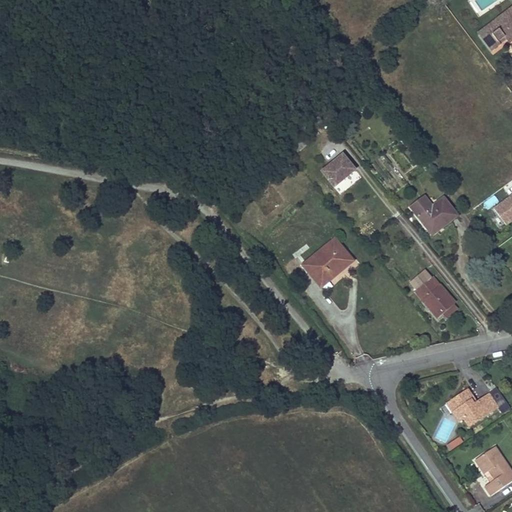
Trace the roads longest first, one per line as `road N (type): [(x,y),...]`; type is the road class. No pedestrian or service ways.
road 1 (residential): [(377,376),(463,511)]
road 2 (residential): [(377,376),(511,339)]
